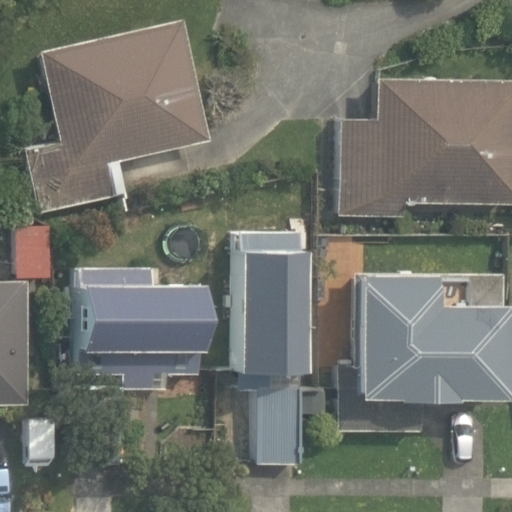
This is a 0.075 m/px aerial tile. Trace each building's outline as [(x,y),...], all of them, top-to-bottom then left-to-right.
[(20,148),(34,209),(111,192),(104,158),(198,138),(171,20),(33,50),(53,141),(20,148)] [(333,212),(394,213),(395,199),(508,200),(510,79),(369,77),(368,118),(334,117),(333,212)] [(248,386),(249,460),(286,460),(286,369),(292,369),(290,231),(227,232),(228,370),(258,370),(258,386),(248,386)] [(10,277),(39,277),(38,235),(9,235),(10,277)] [(118,386),(159,386),(160,370),(190,371),(191,283),(181,283),(181,274),(142,274),(142,266),(69,265),(68,371),(118,371),(118,386)] [(332,427),(412,427),(412,393),(487,393),(488,273),(347,272),(347,365),(332,364),(332,427)] [(0,401),(16,401),(13,279),(0,279),(0,401)] [(68,461),(110,461),(110,387),(68,387),(68,461)]
